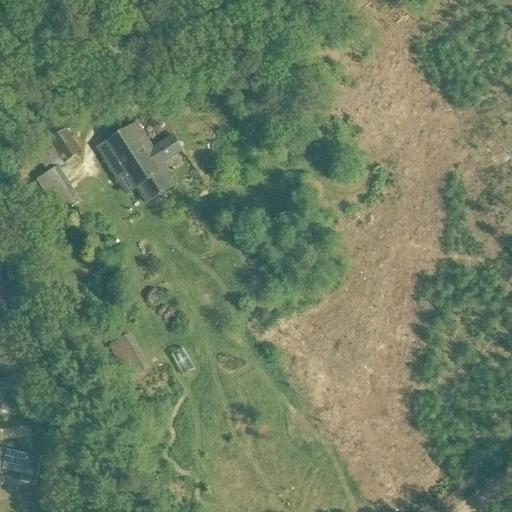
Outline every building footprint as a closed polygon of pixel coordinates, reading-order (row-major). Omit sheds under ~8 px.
[(173,187),(154,156),(134,124),(96,148),(117,183),(129,175),(137,189),(142,186),(151,201),(173,187)] [(54,148),(39,158),(50,174),(60,167),(82,153),(66,129),(49,141),(54,148)] [(132,335),(109,347),(128,382),(151,370),(132,335)] [(0,384),(0,404),(3,405),(2,410),(15,413),(20,388),(0,384)] [(0,450),(0,476),(3,477),(4,472),(22,476),(21,481),(34,484),(40,460),(0,450)]
